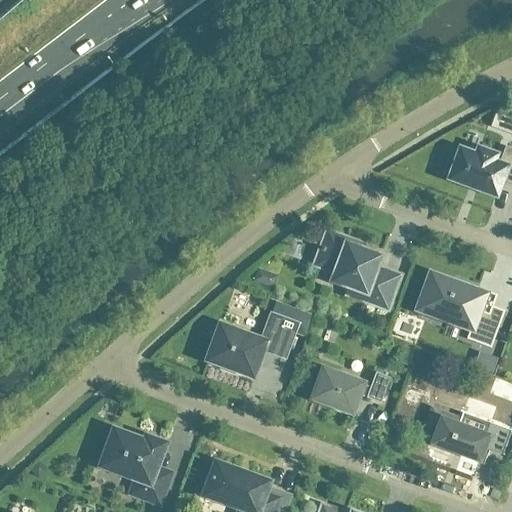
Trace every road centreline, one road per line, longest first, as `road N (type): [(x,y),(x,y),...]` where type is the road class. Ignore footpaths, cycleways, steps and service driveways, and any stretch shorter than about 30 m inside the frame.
road 1 (residential): [(487,511),(145,385),(109,357)]
road 2 (residential): [(109,357),(341,168)]
road 3 (residential): [(341,168),(511,68)]
road 4 (residential): [(511,249),(375,199),(341,168)]
road 5 (motorway): [(0,96),(130,0)]
road 6 (residential): [(0,457),(109,357)]
